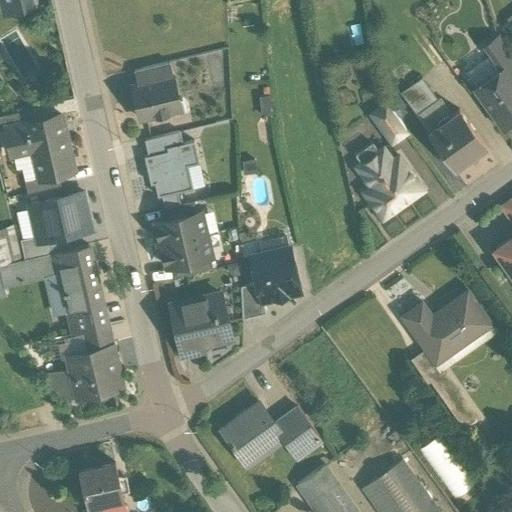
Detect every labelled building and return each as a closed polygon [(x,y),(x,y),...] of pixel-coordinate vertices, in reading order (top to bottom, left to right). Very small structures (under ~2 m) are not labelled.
[(35,0),(2,0),(5,11),(7,10),(8,11),(27,7),(27,6),(36,3),(35,0)] [(511,52),(502,37),(484,48),(499,71),(505,67),(510,75),(511,73),(511,52)] [(199,59),(195,66),(203,70),(207,63),(199,59)] [(169,63),(133,72),(136,84),(172,76),(169,63)] [(511,77),(510,75),(505,67),(499,71),(475,89),(500,124),(511,115),(511,77)] [(136,84),(131,86),(133,93),(130,94),(132,104),(135,104),(139,119),(169,112),(167,104),(178,102),(172,76),(136,84)] [(437,100),(421,78),(400,93),(416,115),(437,100)] [(407,132),(387,104),(372,115),(392,143),(407,132)] [(485,147),(458,110),(428,132),(454,169),(485,147)] [(18,113),(0,116),(0,130),(6,129),(6,128),(21,124),(18,113)] [(21,124),(6,128),(6,129),(13,157),(31,152),(37,178),(37,179),(58,174),(74,170),(61,115),(21,124)] [(179,133),(144,141),(148,157),(168,153),(167,149),(182,145),(179,133)] [(168,153),(148,157),(144,158),(148,172),(151,171),(157,198),(192,190),(187,167),(200,164),(195,142),(182,145),(167,149),(168,153)] [(383,149),(378,153),(372,144),(355,156),(361,165),(357,168),(371,188),(364,193),(374,207),(379,204),(387,216),(408,201),(406,199),(421,188),(399,157),(392,162),(383,149)] [(58,174),(37,179),(37,178),(24,181),(27,193),(60,186),(58,174)] [(95,229),(86,192),(30,206),(40,243),(55,239),(95,229)] [(511,199),(501,208),(511,222),(511,199)] [(190,202),(161,209),(164,221),(193,214),(190,202)] [(164,221),(156,223),(159,235),(157,239),(158,246),(206,234),(201,212),(193,214),(164,221)] [(1,230),(0,230),(0,266),(22,261),(14,227),(1,230)] [(206,234),(158,246),(160,253),(164,255),(166,267),(174,265),(203,259),(211,257),(206,234)] [(511,238),(495,250),(511,274),(511,238)] [(46,255),(58,252),(55,239),(40,243),(23,247),(26,260),(46,255)] [(58,252),(46,255),(51,275),(57,274),(56,273),(93,264),(88,245),(58,252)] [(289,249),(251,258),(257,283),(261,301),(262,300),(299,291),(289,249)] [(22,261),(0,266),(0,275),(3,287),(51,275),(46,255),(26,260),(22,261)] [(203,259),(174,265),(177,277),(206,270),(203,259)] [(93,264),(56,273),(57,274),(65,311),(70,310),(102,303),(93,264)] [(257,283),(241,287),(242,319),(265,314),(262,300),(261,301),(257,283)] [(467,291),(431,316),(422,303),(402,317),(425,349),(435,364),(437,363),(449,354),(453,359),(495,330),(467,291)] [(213,296),(171,306),(183,357),(200,353),(198,345),(230,337),(225,315),(218,317),(213,296)] [(102,303),(70,310),(75,334),(81,332),(107,326),(102,303)] [(107,326),(81,332),(86,351),(111,345),(107,326)] [(86,351),(68,355),(78,397),(122,387),(111,345),(86,351)] [(435,364),(425,349),(410,360),(428,384),(430,382),(463,429),(477,419),(437,363),(435,364)] [(274,423),(259,403),(221,430),(231,443),(230,444),(234,450),(235,449),(242,458),(259,446),(263,452),(282,438),(284,437),(274,423)] [(297,406),(274,423),(284,437),(282,438),(287,444),(311,427),(297,406)] [(311,427),(287,444),(296,456),(320,439),(311,427)] [(442,435),(419,447),(447,501),(470,489),(442,435)] [(437,511),(401,459),(361,488),(377,511),(437,511)] [(115,462),(79,470),(87,506),(99,503),(123,498),(122,491),(119,478),(115,462)] [(356,511),(323,465),(296,485),(315,511),(356,511)] [(124,476),(119,478),(122,491),(127,490),(124,476)] [(101,511),(99,503),(87,506),(88,511),(101,511)]
